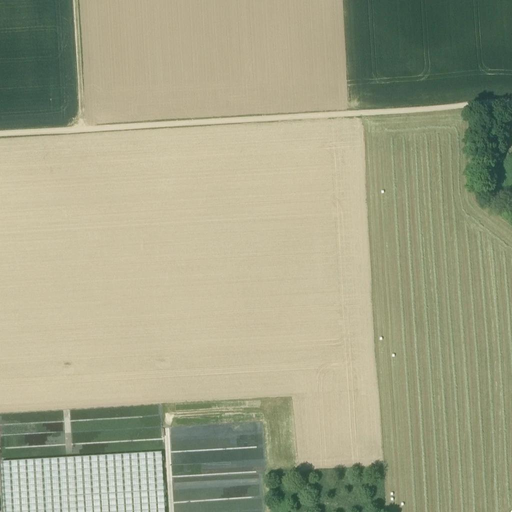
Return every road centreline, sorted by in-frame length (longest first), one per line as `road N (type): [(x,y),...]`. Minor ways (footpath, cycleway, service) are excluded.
road 1 (track): [(511,105),(0,135)]
road 2 (track): [(74,0),(82,130)]
